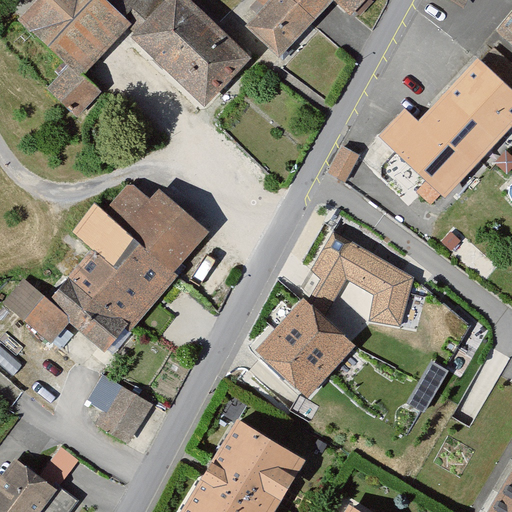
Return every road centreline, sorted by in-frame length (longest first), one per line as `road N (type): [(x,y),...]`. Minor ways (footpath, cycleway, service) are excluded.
road 1 (unclassified): [(406,0),(132,511)]
road 2 (unknown): [(377,54),(427,82),(489,0)]
